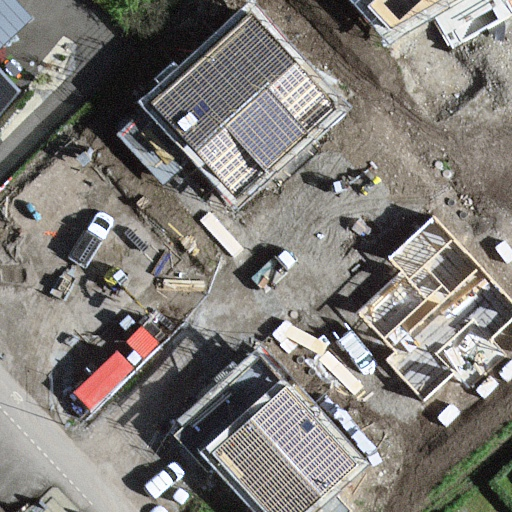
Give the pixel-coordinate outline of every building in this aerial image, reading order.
[(376,0),(371,5),(388,24),(432,0),(376,0)] [(328,103),(250,21),(160,105),(237,188),(328,103)] [(0,112),(18,85),(0,67),(0,112)] [(511,314),(511,303),(435,222),(395,260),(406,272),(364,312),(400,350),(392,358),(427,395),(511,314)] [(302,511),(355,465),(287,390),(218,452),(272,511),(302,511)]
